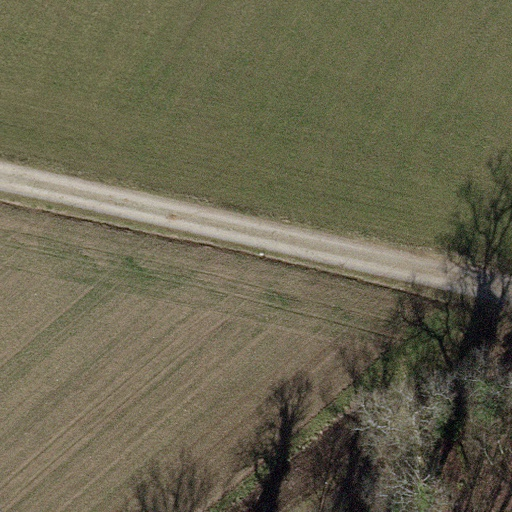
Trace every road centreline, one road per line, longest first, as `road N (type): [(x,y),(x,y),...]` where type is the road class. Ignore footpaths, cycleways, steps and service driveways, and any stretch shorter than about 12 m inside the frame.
road 1 (track): [(0,180),(511,287)]
road 2 (track): [(511,320),(295,511)]
